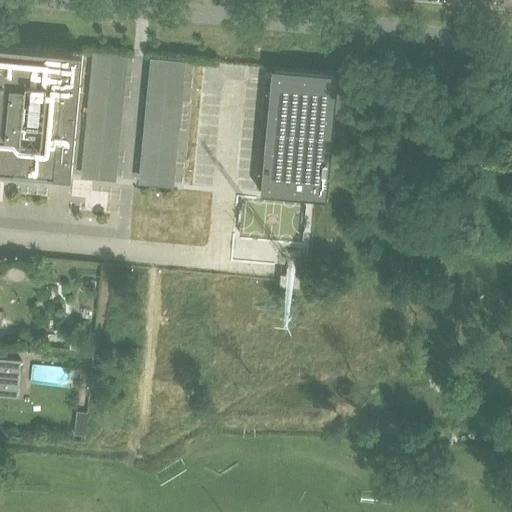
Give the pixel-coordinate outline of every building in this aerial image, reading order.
[(0,167),(72,175),(83,50),(0,42),(0,167)] [(93,50),(82,173),(118,176),(128,54),(93,50)] [(150,56),(139,179),(175,182),(185,59),(150,56)] [(272,67),(261,192),(327,198),(339,73),(272,67)] [(281,272),(280,284),(300,286),(301,274),(300,274),(281,272)] [(71,336),(70,347),(85,348),(86,337),(71,336)] [(21,360),(0,357),(0,393),(18,395),(21,360)] [(76,410),(73,433),(85,434),(88,411),(76,410)]
